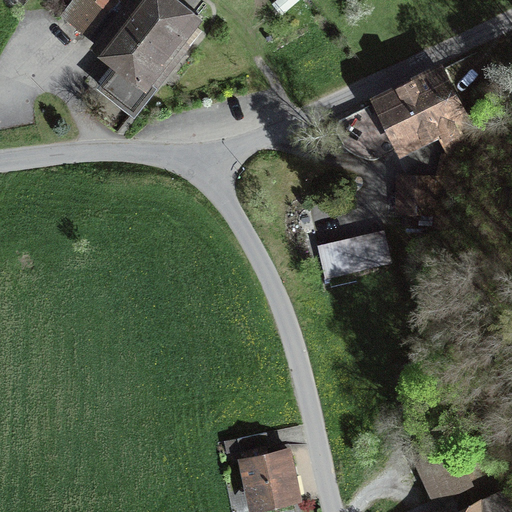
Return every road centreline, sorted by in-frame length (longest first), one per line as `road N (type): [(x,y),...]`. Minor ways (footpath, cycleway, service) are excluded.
road 1 (unclassified): [(334,511),(278,299),(228,208),(194,167)]
road 2 (unclassified): [(194,167),(511,22)]
road 3 (residential): [(0,162),(142,152),(194,167)]
